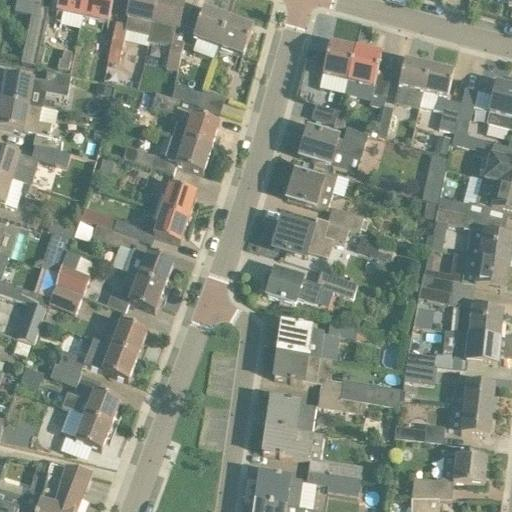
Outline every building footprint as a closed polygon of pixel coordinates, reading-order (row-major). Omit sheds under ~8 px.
[(82,21),(87,0),(60,0),(57,16),(82,21)] [(87,0),(82,21),(108,27),(114,0),(87,0)] [(158,0),(131,0),(125,28),(117,26),(107,65),(119,67),(127,34),(150,39),(158,0)] [(176,32),(179,33),(185,6),(159,0),(158,0),(150,39),(172,44),(165,74),(177,77),(184,47),(173,44),(176,32)] [(218,52),(228,22),(204,13),(193,43),(218,52)] [(48,20),(33,16),(23,62),(38,65),(48,20)] [(253,32),(228,22),(218,52),(243,61),(253,32)] [(345,99),(348,85),(355,53),(330,47),(322,79),(319,93),(345,99)] [(383,113),(383,111),(384,111),(391,79),(377,76),(381,59),(355,53),(348,85),(374,91),(370,110),(383,113)] [(420,111),(429,70),(405,65),(395,105),(394,108),(419,114),(420,111)] [(447,106),(449,95),(453,76),(429,70),(420,111),(442,116),(438,133),(453,137),(460,108),(447,106)] [(6,78),(1,105),(42,112),(44,97),(67,101),(71,80),(47,76),(45,85),(6,78)] [(511,90),(497,87),(486,128),(511,135),(511,90)] [(460,108),(453,137),(464,140),(475,97),(464,94),(460,108)] [(225,102),(206,96),(203,95),(198,111),(220,118),(225,102)] [(174,119),(179,105),(156,98),(151,112),(174,119)] [(39,127),(42,112),(1,105),(0,110),(0,131),(49,140),(51,129),(39,127)] [(338,116),(334,114),(315,109),(311,122),(334,129),(338,116)] [(387,139),(393,113),(384,111),(383,111),(383,113),(377,137),(387,139)] [(177,129),(173,141),(211,153),(219,128),(192,119),(188,132),(177,129)] [(337,142),(327,139),(308,133),(300,161),(312,165),(311,166),(315,167),(316,166),(327,169),(332,155),(359,163),(366,138),(346,133),(343,145),(337,143),(337,142)] [(453,137),(450,149),(482,157),(485,145),(464,140),(453,137)] [(35,139),(33,151),(57,156),(59,143),(35,139)] [(438,139),(435,155),(447,157),(450,141),(438,139)] [(203,179),(211,153),(173,141),(166,164),(138,155),(135,168),(156,174),(173,180),(176,170),(203,179)] [(53,169),(57,156),(33,151),(29,162),(37,164),(53,169)] [(20,159),(12,157),(0,153),(0,180),(12,185),(24,188),(30,190),(37,164),(29,162),(20,159)] [(438,207),(448,163),(431,159),(421,203),(438,207)] [(484,185),(511,192),(511,164),(491,159),(484,185)] [(287,203),(314,211),(327,215),(337,180),(321,176),(319,183),(295,176),(287,203)] [(12,185),(0,180),(0,208),(4,210),(12,185)] [(511,192),(484,185),(482,184),(476,210),(511,219),(511,192)] [(34,200),(37,192),(30,190),(24,188),(21,196),(34,200)] [(170,190),(161,215),(188,224),(196,198),(170,190)] [(439,203),(438,209),(437,214),(466,220),(468,209),(439,203)] [(332,213),(328,227),(327,228),(349,234),(359,237),(363,222),(332,213)] [(464,231),(466,220),(437,214),(434,225),(464,231)] [(188,224),(161,215),(153,241),(180,249),(188,224)] [(48,236),(71,245),(75,232),(52,224),(48,236)] [(113,235),(138,244),(142,233),(117,224),(113,235)] [(288,257),(292,258),(305,262),(307,257),(328,264),(333,247),(344,250),(349,234),(327,228),(328,227),(317,224),(313,234),(281,224),(273,252),(288,257),(288,258),(288,257)] [(128,278),(164,292),(174,267),(147,257),(146,260),(133,255),(138,244),(113,235),(98,229),(92,243),(131,258),(124,277),(128,278)] [(511,240),(483,236),(479,263),(509,268),(511,251),(511,240)] [(68,255),(55,289),(84,301),(90,288),(92,283),(73,275),(79,259),(68,255)] [(8,262),(0,259),(0,298),(45,313),(49,302),(1,286),(8,262)] [(509,268),(479,263),(465,261),(461,288),(505,295),(509,268)] [(317,309),(322,293),(352,303),(357,289),(320,278),(317,289),(302,284),(303,283),(275,274),(266,300),(295,309),(297,303),(317,309)] [(134,293),(130,304),(128,307),(154,317),(164,292),(128,278),(123,289),(134,293)] [(422,281),(420,292),(450,297),(451,286),(422,281)] [(48,310),(74,321),(82,301),(79,300),(55,291),(48,310)] [(418,304),(448,309),(450,297),(420,292),(418,304)] [(473,301),(450,297),(448,309),(457,310),(454,337),(500,342),(503,315),(472,312),(473,301)] [(17,343),(33,348),(45,314),(29,308),(17,343)] [(121,326),(111,351),(137,361),(147,336),(121,326)] [(358,332),(329,327),(327,339),(333,340),(356,344),(358,332)] [(319,362),(322,343),(323,338),(323,334),(282,328),(278,356),(319,362)] [(466,366),(477,368),(497,370),(500,342),(454,337),(451,364),(466,365),(466,366)] [(57,371),(79,379),(83,369),(128,386),(137,361),(111,351),(93,344),(85,364),(63,356),(57,371)] [(274,384),(294,386),(315,390),(319,362),(278,356),(274,384)] [(407,359),(406,370),(436,373),(437,362),(407,359)] [(436,373),(406,370),(404,387),(434,390),(436,373)] [(319,401),(341,404),(366,408),(398,413),(401,394),(344,385),(343,392),(321,389),(319,401)] [(451,411),(464,413),(492,416),(494,390),(466,386),(466,387),(454,386),(451,411)] [(94,396),(84,421),(111,431),(120,406),(94,396)] [(68,398),(62,412),(82,420),(88,406),(68,398)] [(341,404),(319,401),(317,413),(364,420),(366,408),(341,404)] [(296,435),(300,408),(271,403),(267,431),(296,435)] [(461,439),(469,440),(489,442),(492,416),(464,413),(461,439)] [(101,456),(111,431),(84,421),(75,446),(101,456)] [(424,430),(424,434),(394,431),(393,444),(442,449),(444,432),(424,430)] [(312,438),(296,435),(267,431),(263,459),(308,465),(312,438)] [(453,488),(463,489),(483,491),(486,463),(485,463),(486,454),(460,451),(459,461),(456,460),(453,488),(413,484),(411,503),(451,504),(453,488)] [(453,481),(454,459),(444,458),(443,481),(453,481)] [(310,466),(308,476),(359,484),(360,474),(310,466)] [(50,470),(38,467),(30,495),(42,498),(45,489),(50,470)] [(40,507),(58,511),(77,511),(85,493),(86,494),(92,479),(50,470),(40,507)] [(359,484),(308,476),(306,488),(328,491),(327,496),(339,498),(356,500),(359,484)] [(256,506),(285,511),(296,511),(299,511),(301,496),(287,494),(289,483),(260,478),(256,506)] [(0,493),(0,511),(20,511),(24,500),(0,493)]
